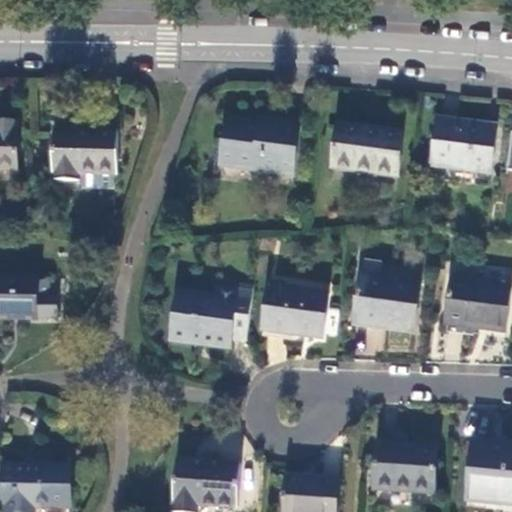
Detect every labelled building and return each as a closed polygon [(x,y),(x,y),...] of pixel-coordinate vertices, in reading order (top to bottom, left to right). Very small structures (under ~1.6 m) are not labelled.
[(498,127),(439,119),(432,165),(491,173),(498,127)] [(295,175),(302,126),(260,120),(260,125),(226,121),(220,165),(247,169),(247,171),(266,173),(267,171),(295,175)] [(0,170),(14,171),(16,124),(0,124),(0,170)] [(403,133),(339,124),(334,168),(398,175),(403,133)] [(118,132),(52,131),(50,174),(53,174),(53,182),(78,182),(78,175),(117,174),(118,132)] [(414,335),(422,284),(377,278),(378,273),(372,273),(371,276),(362,275),(354,326),(414,335)] [(37,280),(0,279),(0,319),(37,320),(37,319),(37,282),(37,280)] [(511,290),(511,287),(453,280),(446,325),(505,332),(511,290)] [(47,282),(37,282),(37,319),(57,320),(57,298),(47,298),(47,282)] [(228,347),(237,292),(215,287),(213,299),(176,294),(170,339),(228,347)] [(329,296),(269,287),(262,331),(322,339),(329,296)] [(511,503),(511,443),(472,439),(467,500),(511,503)] [(436,448),(376,444),(373,487),(433,492),(436,448)] [(240,465),(176,461),(171,511),(196,511),(197,506),(236,508),(240,465)] [(68,468),(3,469),(2,509),(6,509),(5,511),(32,511),(32,509),(69,508),(68,468)] [(336,511),(339,480),(285,475),(281,511),(336,511)]
